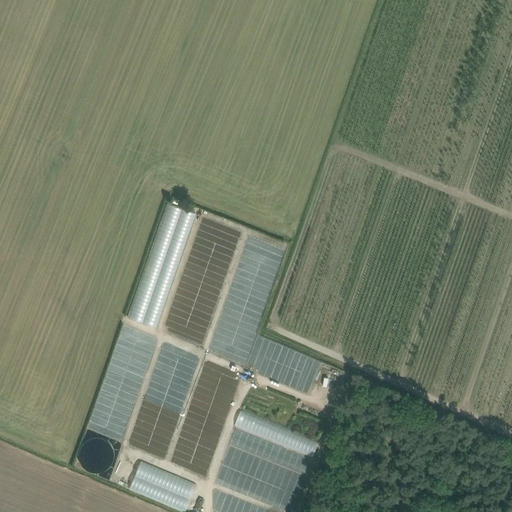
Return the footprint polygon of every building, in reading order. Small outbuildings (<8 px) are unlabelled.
[(57,157),(51,172),(60,175),(66,160),(57,157)] [(169,205),(133,321),(162,330),(198,213),(169,205)] [(273,298),(287,249),(253,239),(249,253),(246,263),(267,269),(262,285),(268,287),(266,293),(263,291),(262,295),(273,298)] [(199,342),(207,341),(227,282),(224,281),(224,278),(226,271),(218,271),(214,285),(213,274),(201,274),(201,270),(190,270),(173,318),(174,333),(199,342)] [(263,322),(266,310),(260,308),(256,320),(263,322)] [(191,353),(194,347),(180,341),(178,347),(191,353)] [(158,365),(133,448),(170,458),(194,376),(197,377),(201,362),(165,352),(161,366),(158,365)] [(230,419),(242,380),(207,369),(204,380),(219,385),(217,393),(201,387),(198,395),(194,407),(190,417),(226,428),(227,423),(218,420),(220,415),(230,419)] [(243,414),(237,431),(317,458),(323,441),(243,414)] [(222,440),(223,435),(205,429),(206,427),(189,421),(186,429),(222,440)] [(209,475),(219,449),(206,445),(206,446),(202,445),(197,458),(203,460),(200,466),(192,463),(190,468),(209,475)] [(141,465),(132,495),(190,511),(200,482),(141,465)]
